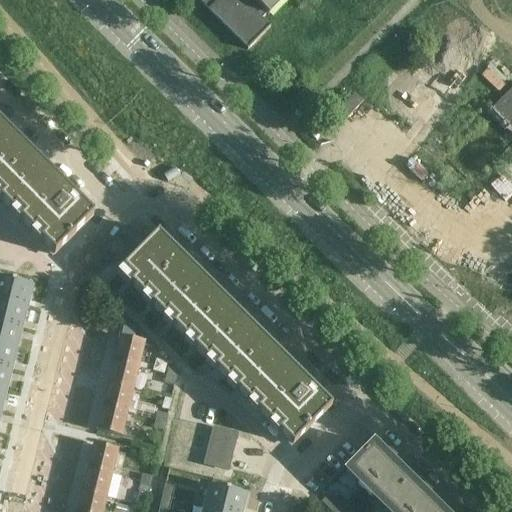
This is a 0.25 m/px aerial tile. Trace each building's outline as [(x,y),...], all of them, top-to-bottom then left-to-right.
[(196,0),(208,11),(207,12),(208,13),(209,12),(217,21),(216,21),(218,23),(219,22),(227,31),(228,33),(229,32),(237,40),(236,41),(238,42),(247,50),(246,51),(247,52),(270,29),(269,28),(268,28),(261,21),(266,15),(268,17),(284,0),(196,0)] [(511,89),(492,109),(511,129),(511,89)] [(0,203),(54,257),(93,218),(7,132),(0,125),(0,203)] [(157,235),(123,270),(134,281),(130,286),(143,298),(147,294),(155,301),(150,306),(164,319),(168,315),(176,323),(172,327),(185,340),(190,336),(197,344),(193,348),(292,447),(331,407),(243,320),(225,302),(221,299),(204,281),(200,277),(182,260),(157,235)] [(0,302),(26,309),(31,289),(32,289),(32,288),(0,279),(0,302)] [(0,302),(0,324),(21,330),(26,309),(0,302)] [(144,316),(139,320),(145,326),(149,322),(144,316)] [(149,322),(145,326),(149,331),(154,327),(149,322)] [(0,347),(16,351),(21,330),(0,324),(0,347)] [(114,362),(138,368),(143,345),(120,339),(114,362)] [(170,342),(166,346),(171,351),(175,347),(170,342)] [(0,368),(11,372),(16,351),(0,347),(0,368)] [(175,347),(171,351),(175,356),(180,352),(175,347)] [(114,362),(108,385),(132,391),(138,368),(114,362)] [(0,391),(5,393),(11,372),(0,368),(0,391)] [(179,371),(168,368),(167,375),(177,378),(179,371)] [(165,385),(175,387),(177,378),(167,375),(165,385)] [(108,385),(102,408),(126,414),(132,391),(108,385)] [(126,414),(102,408),(97,432),(120,437),(126,414)] [(168,415),(158,413),(156,421),(166,424),(168,415)] [(154,429),(165,432),(166,424),(156,421),(154,429)] [(212,429),(209,441),(232,447),(235,434),(212,429)] [(209,441),(206,454),(228,459),(232,447),(209,441)] [(87,469),(111,475),(117,453),(93,447),(87,469)] [(372,447),(345,473),(381,508),(407,482),(390,465),(393,461),(392,460),(391,461),(386,456),(382,457),(372,447)] [(228,459),(206,454),(203,465),(226,471),(228,459)] [(87,469),(81,493),(105,499),(111,475),(87,469)] [(153,478),(142,475),(141,483),(151,486),(153,478)] [(407,482),(381,508),(384,511),(436,511),(425,500),(428,497),(427,495),(426,496),(421,491),(416,491),(407,482)] [(139,491),(149,494),(151,486),(141,483),(139,491)] [(164,487),(161,498),(171,501),(174,489),(164,487)] [(208,488),(203,509),(215,511),(241,511),(245,497),(246,497),(246,496),(208,487),(208,488)] [(81,493),(76,511),(101,511),(105,499),(81,493)] [(329,496),(322,502),(331,511),(355,511),(339,496),(334,501),(329,496)] [(161,498),(159,510),(166,511),(168,511),(171,501),(161,498)]
